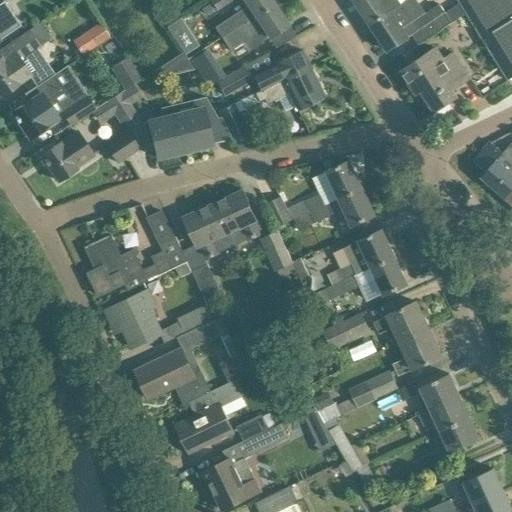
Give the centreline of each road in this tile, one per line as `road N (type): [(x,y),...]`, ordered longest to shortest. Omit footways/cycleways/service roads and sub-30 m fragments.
road 1 (residential): [(29,230),(110,196),(402,126)]
road 2 (residential): [(172,511),(29,230)]
road 3 (residential): [(511,418),(406,188),(430,165)]
road 4 (residential): [(402,126),(319,0)]
road 5 (residential): [(511,282),(430,165)]
